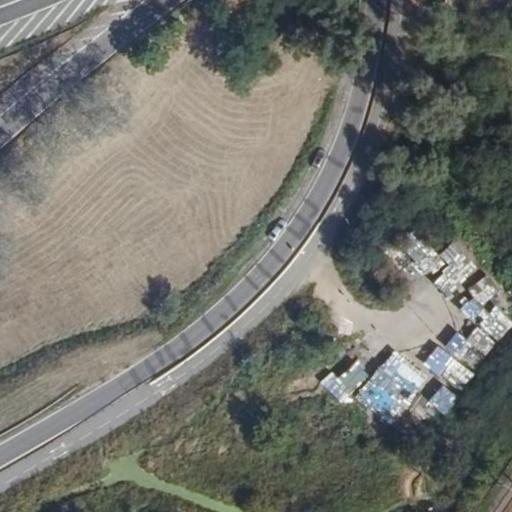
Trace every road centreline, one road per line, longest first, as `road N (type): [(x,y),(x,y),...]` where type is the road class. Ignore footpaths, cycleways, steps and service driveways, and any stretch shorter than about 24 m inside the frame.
road 1 (primary): [(0,454),(201,330),(283,249),(340,156),(374,0)]
road 2 (primary): [(0,129),(164,0)]
